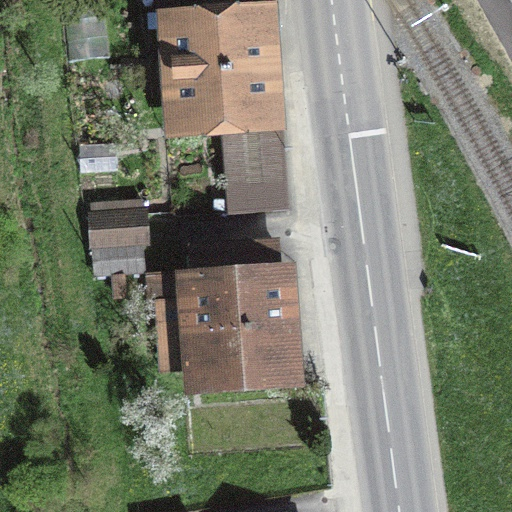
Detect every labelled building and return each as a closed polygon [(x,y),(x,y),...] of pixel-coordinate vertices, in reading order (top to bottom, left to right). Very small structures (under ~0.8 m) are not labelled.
[(267,117),(256,0),(160,0),(168,118),(181,117),(182,123),(267,117)] [(217,139),(224,218),(274,213),(267,135),(217,139)] [(93,245),(142,241),(145,241),(144,213),(91,217),(93,245)] [(142,241),(93,245),(95,274),(144,270),(142,241)] [(286,374),(277,247),(192,253),(195,300),(184,301),(190,381),(286,374)]
